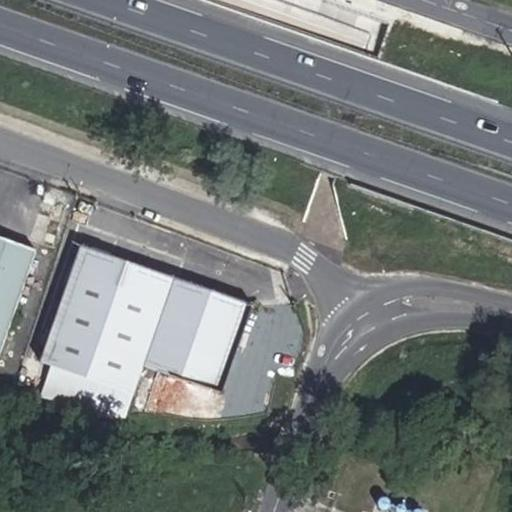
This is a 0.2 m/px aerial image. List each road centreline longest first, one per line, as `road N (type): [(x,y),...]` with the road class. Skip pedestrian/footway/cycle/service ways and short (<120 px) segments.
road 1 (trunk): [(0,25),(511,204)]
road 2 (trunk): [(511,143),(100,0)]
road 3 (unclassified): [(357,308),(305,257),(270,240),(0,143)]
road 4 (tertiary): [(511,304),(415,287),(357,308)]
road 5 (tertiary): [(357,308),(324,344),(305,423)]
